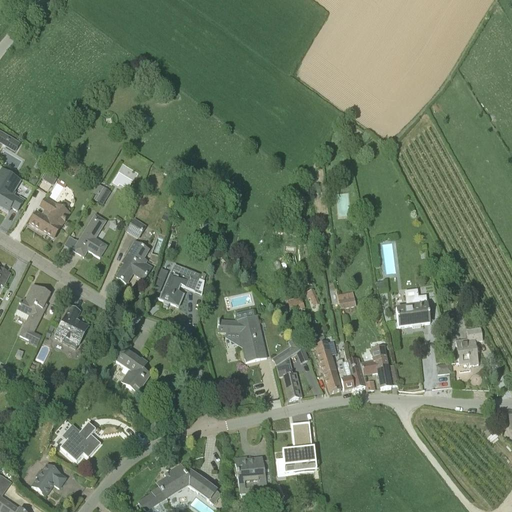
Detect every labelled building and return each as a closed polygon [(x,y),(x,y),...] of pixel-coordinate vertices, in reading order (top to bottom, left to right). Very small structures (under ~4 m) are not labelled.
[(141,128),(147,118),(137,111),(131,121),(141,128)] [(19,146),(0,134),(0,145),(14,155),(19,146)] [(0,206),(9,211),(14,202),(9,199),(19,183),(1,172),(0,174),(0,206)] [(43,182),(54,187),(56,181),(45,176),(43,182)] [(34,187),(37,182),(34,179),(30,180),(28,184),(34,187)] [(312,197),(321,195),(318,185),(310,187),(312,197)] [(101,208),(110,193),(103,189),(94,202),(101,208)] [(53,240),(69,215),(44,200),(39,209),(43,212),(41,216),(37,214),(29,226),(53,240)] [(99,260),(106,248),(95,241),(106,224),(94,217),(72,253),(80,258),(84,251),(99,260)] [(138,241),(146,228),(133,221),(126,234),(138,241)] [(144,283),(152,269),(146,265),(147,263),(144,261),(149,252),(134,243),(120,264),(124,266),(116,280),(126,286),(132,275),(144,283)] [(0,286),(3,288),(9,275),(0,270),(0,286)] [(199,281),(200,277),(182,270),(178,278),(170,275),(162,293),(172,297),(168,305),(178,309),(183,296),(178,293),(180,287),(194,293),(199,281)] [(154,292),(160,295),(168,274),(161,271),(158,279),(159,280),(154,292)] [(45,306),(50,296),(33,287),(25,302),(22,301),(14,316),(27,322),(19,338),(37,347),(41,339),(33,335),(47,307),(45,306)] [(314,289),(306,293),(312,308),(320,305),(314,289)] [(298,296),(297,294),(285,298),(291,314),(304,310),(299,296),(298,296)] [(403,300),(405,309),(395,310),(398,331),(429,327),(429,322),(431,322),(430,310),(427,311),(427,306),(426,297),(403,300)] [(356,308),(354,300),(339,303),(340,311),(356,308)] [(78,349),(88,330),(74,323),(79,314),(70,309),(54,340),(62,344),(63,341),(78,349)] [(256,326),(255,319),(235,323),(217,323),(217,330),(218,330),(217,335),(226,335),(226,334),(238,335),(241,334),(245,353),(243,354),(245,365),(266,360),(258,325),(256,326)] [(49,340),(53,330),(49,328),(45,338),(49,340)] [(478,366),(474,344),(482,343),(480,330),(466,332),(467,341),(455,343),(458,365),(468,364),(469,368),(478,366)] [(324,337),(313,340),(316,348),(326,345),(324,337)] [(293,347),(291,349),(295,354),(301,351),(294,341),(290,343),(293,347)] [(327,344),(326,345),(316,348),(314,348),(323,377),(330,396),(340,392),(330,358),(327,350),(326,346),(327,345),(327,344)] [(362,365),(365,378),(377,375),(380,392),(391,390),(390,388),(398,387),(394,367),(392,367),(391,360),(386,361),(384,348),(372,350),(373,358),(372,358),(373,363),(362,365)] [(334,349),(327,350),(330,358),(336,356),(334,349)] [(140,392),(150,378),(139,370),(142,365),(123,352),(115,364),(131,374),(122,386),(131,392),(133,388),(140,392)] [(300,364),(307,361),(303,352),(296,355),(300,364)] [(365,388),(358,361),(345,364),(343,365),(344,368),(345,368),(350,385),(353,385),(355,391),(365,388)] [(298,401),(292,376),(293,376),(289,362),(278,367),(275,368),(279,380),(283,379),(288,403),(298,401)] [(343,365),(342,362),(336,363),(338,370),(338,373),(344,393),(353,391),(355,391),(353,385),(350,385),(345,368),(344,368),(343,365)] [(438,377),(451,375),(450,365),(436,368),(438,377)] [(87,459),(100,446),(90,437),(95,432),(88,426),(79,436),(85,442),(77,451),(87,459)] [(317,473),(314,433),(302,433),(304,455),(285,456),(286,473),(317,473)] [(240,498),(266,494),(262,461),(246,463),(247,464),(235,466),(240,498)] [(65,481),(46,467),(41,474),(39,473),(35,479),(37,480),(31,489),(45,499),(53,487),(59,491),(65,481)] [(184,474),(180,467),(168,473),(170,476),(155,484),(158,489),(150,493),(157,507),(161,504),(163,506),(167,504),(166,502),(188,489),(208,504),(213,507),(218,500),(214,497),(216,493),(188,472),(184,474)] [(18,511),(1,499),(11,485),(1,478),(0,478),(0,511),(18,511)]
